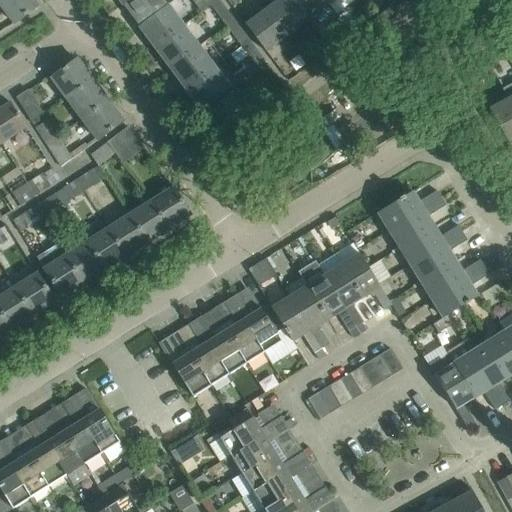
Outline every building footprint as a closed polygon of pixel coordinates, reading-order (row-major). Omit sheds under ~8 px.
[(2,0),(0,2),(0,4),(14,24),(37,6),(32,0),(2,0)] [(139,26),(167,5),(163,0),(131,0),(124,6),(139,26)] [(210,5),(217,0),(200,0),(195,4),(201,12),(210,5)] [(219,0),(217,0),(210,5),(223,23),(232,17),(219,0)] [(287,36),(308,21),(292,0),(276,0),(266,8),(287,36)] [(292,0),(308,21),(329,5),(324,0),(292,0)] [(155,47),(183,26),(167,5),(139,26),(155,47)] [(266,52),(287,36),(266,8),(245,24),(266,52)] [(226,26),(239,44),(247,37),(234,20),(226,26)] [(170,68),(198,47),(183,26),(155,47),(170,68)] [(231,55),(230,56),(236,64),(248,55),(255,65),(263,58),(250,41),(242,47),(231,55)] [(511,42),(503,47),(509,57),(511,55),(511,42)] [(186,89),(214,68),(198,47),(170,68),(186,89)] [(67,99),(92,80),(77,59),(51,78),(67,99)] [(202,110),(230,89),(214,68),(186,89),(202,110)] [(82,119),(108,100),(92,80),(67,99),(82,119)] [(511,83),(502,89),(508,99),(511,106),(511,83)] [(42,112),(28,90),(16,98),(30,119),(42,112)] [(511,106),(508,99),(489,109),(511,150),(511,106)] [(82,119),(98,140),(123,121),(108,100),(82,119)] [(0,140),(1,142),(25,126),(10,102),(0,108),(0,140)] [(47,146),(63,134),(62,133),(57,136),(47,120),(35,128),(47,146)] [(136,138),(128,127),(107,143),(90,155),(98,166),(99,166),(115,154),(136,138)] [(294,132),(284,140),(295,155),(306,148),(294,132)] [(58,137),(47,146),(61,168),(88,147),(85,143),(69,154),(58,137)] [(123,164),(143,148),(136,138),(115,154),(123,164)] [(27,183),(35,196),(60,180),(53,168),(43,174),(42,173),(27,183)] [(92,169),(77,179),(85,191),(100,181),(92,169)] [(62,188),(69,201),(85,191),(77,179),(62,188)] [(27,183),(12,192),(20,205),(35,196),(27,183)] [(152,201),(169,228),(190,215),(173,188),(152,201)] [(389,231),(441,198),(436,191),(417,203),(412,193),(412,192),(404,196),(403,196),(399,198),(399,199),(378,213),(389,231)] [(38,204),(45,216),(63,205),(56,193),(38,204)] [(0,218),(11,211),(2,198),(0,199),(0,218)] [(400,248),(433,227),(427,217),(446,205),(441,198),(389,231),(399,246),(400,248)] [(147,242),(169,228),(152,201),(130,215),(147,242)] [(27,228),(45,216),(38,204),(19,216),(27,228)] [(125,256),(147,242),(130,215),(108,229),(125,256)] [(335,217),(327,222),(332,230),(340,225),(335,217)] [(410,265),(463,233),(458,226),(439,237),(433,227),(400,248),(400,249),(410,265)] [(104,269),(125,256),(108,229),(87,242),(104,269)] [(421,283),(454,262),(448,252),(467,240),(463,233),(410,265),(420,281),(421,283)] [(82,283),(104,269),(87,242),(65,256),(82,283)] [(391,305),(389,302),(378,285),(359,253),(341,264),(362,297),(372,291),(384,310),(391,305)] [(61,297),(82,283),(65,256),(44,270),(61,297)] [(315,260),(297,272),(301,278),(306,286),(327,319),(337,313),(349,332),(356,327),(324,275),(315,260)] [(432,300),(484,267),(480,260),(461,272),(454,262),(421,283),(422,284),(432,300)] [(352,304),(362,297),(341,264),(324,275),(356,327),(363,323),(352,304)] [(484,267),(432,300),(443,318),(446,316),(465,304),(465,305),(469,302),(477,297),(476,296),(475,296),(470,287),(489,275),(484,267)] [(32,314),(54,301),(37,274),(15,288),(32,314)] [(500,284),(483,295),(490,306),(506,297),(509,295),(501,284),(500,284)] [(317,325),(327,319),(306,286),(289,296),(322,349),(329,344),(317,325)] [(0,311),(11,328),(32,314),(15,288),(0,297),(0,311)] [(251,315),(248,310),(259,304),(249,288),(238,294),(231,299),(265,352),(282,341),(277,333),(261,309),(251,315)] [(314,353),(322,349),(289,296),(272,307),(284,328),(285,329),(284,330),(287,334),(288,334),(292,341),(293,341),(293,340),(302,334),(314,353)] [(247,363),(262,353),(265,352),(231,299),(223,304),(236,325),(226,331),(247,363)] [(284,328),(272,307),(269,304),(261,309),(277,333),(284,328)] [(0,334),(11,328),(0,311),(0,334)] [(504,331),(511,343),(511,313),(498,322),(504,331)] [(247,363),(226,331),(215,337),(202,316),(195,321),(229,374),(230,374),(247,363)] [(443,318),(432,324),(435,328),(438,333),(451,325),(446,316),(443,318)] [(211,386),(227,376),(229,374),(195,321),(187,326),(200,347),(190,353),(211,386)] [(362,324),(356,327),(361,334),(366,330),(362,324)] [(361,334),(356,327),(349,332),(353,338),(361,334)] [(511,343),(504,331),(487,342),(508,375),(511,372),(511,343)] [(211,386),(190,353),(180,359),(167,338),(159,343),(193,397),(196,395),(211,386)] [(498,382),(508,375),(487,342),(470,353),(502,405),(509,401),(498,382)] [(322,349),(314,353),(319,360),(326,356),(322,349)] [(393,375),(403,369),(390,349),(380,355),(393,375)] [(495,410),(502,405),(470,353),(452,364),(473,397),(483,391),(495,410)] [(382,381),(393,375),(380,355),(370,361),(382,381)] [(473,397),(452,364),(448,356),(430,367),(467,427),(474,422),(463,403),(473,397)] [(373,387),(382,381),(370,361),(360,367),(373,387)] [(362,394),(373,387),(360,367),(349,373),(362,394)] [(352,400),(362,394),(349,373),(339,379),(352,400)] [(341,407),(352,400),(339,379),(328,386),(341,407)] [(331,413),(341,407),(328,386),(318,392),(331,413)] [(320,420),(331,413),(318,392),(307,399),(320,420)] [(119,442),(99,410),(89,416),(75,395),(69,399),(102,453),(103,453),(119,442)] [(102,453),(69,399),(60,405),(74,426),(64,432),(84,464),(100,455),(102,453)] [(229,454),(283,421),(280,415),(259,428),(247,408),(229,419),(235,428),(219,438),(229,454)] [(69,478),(71,482),(74,486),(91,475),(84,464),(64,432),(53,438),(40,417),(34,421),(67,475),(69,478)] [(29,453),(50,486),(64,477),(67,475),(34,421),(25,427),(38,448),(29,453)] [(240,472),(273,452),(268,443),(289,430),(283,421),(229,454),(230,454),(223,459),(225,461),(231,457),(240,472)] [(50,486),(29,453),(18,460),(5,440),(0,442),(0,446),(31,497),(32,497),(50,486)] [(0,465),(3,470),(0,471),(0,489),(4,495),(0,498),(8,511),(29,499),(31,497),(0,446),(0,465)] [(251,489),(305,456),(301,450),(281,463),(273,452),(240,472),(251,489)] [(263,507),(295,487),(290,479),(311,465),(305,456),(251,489),(263,507)] [(137,472),(136,470),(132,464),(115,475),(120,483),(137,472)] [(511,473),(497,482),(507,501),(511,497),(511,473)] [(115,475),(98,485),(99,486),(103,493),(103,494),(120,483),(115,475)] [(134,511),(138,510),(122,485),(90,505),(94,511),(83,511),(82,508),(75,511),(134,511)] [(182,485),(169,494),(180,511),(182,511),(193,504),(192,502),(188,495),(182,485)] [(99,486),(91,491),(96,498),(103,493),(99,486)] [(294,511),(327,492),(324,486),(303,499),(295,487),(263,507),(255,511),(294,511)] [(465,495),(454,501),(459,511),(483,511),(481,508),(469,487),(463,490),(465,495)] [(315,511),(333,501),(327,492),(294,511),(315,511)] [(459,511),(454,501),(441,508),(439,503),(433,506),(436,511),(459,511)]
